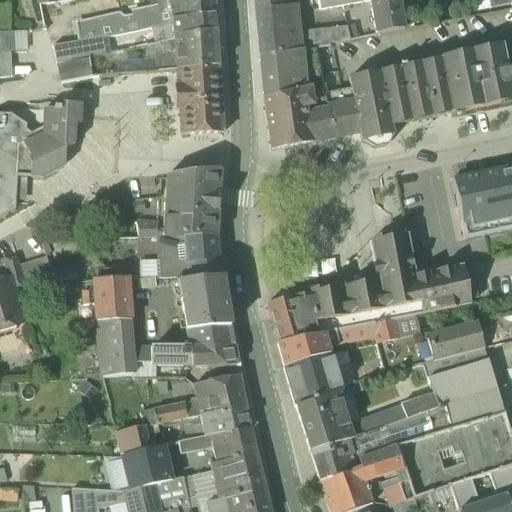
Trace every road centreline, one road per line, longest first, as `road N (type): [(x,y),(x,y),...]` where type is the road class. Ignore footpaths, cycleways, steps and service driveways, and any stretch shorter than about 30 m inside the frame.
road 1 (secondary): [(292,511),(236,283),(237,182)]
road 2 (residential): [(237,182),(353,174),(511,140)]
road 3 (secondary): [(237,182),(233,0)]
